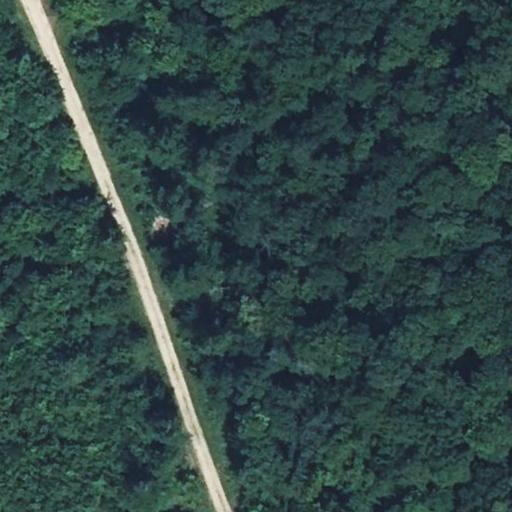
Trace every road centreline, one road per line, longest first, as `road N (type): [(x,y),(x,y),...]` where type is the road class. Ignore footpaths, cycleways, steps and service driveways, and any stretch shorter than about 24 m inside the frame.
road 1 (track): [(14,0),(224,511)]
road 2 (track): [(434,0),(435,272),(503,470),(505,511)]
